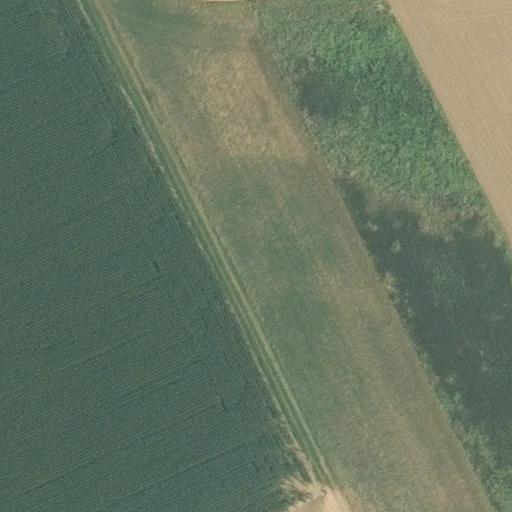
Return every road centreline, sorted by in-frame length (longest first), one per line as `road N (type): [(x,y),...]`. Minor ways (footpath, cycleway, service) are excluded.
road 1 (track): [(348,511),(108,0)]
road 2 (track): [(199,0),(319,0)]
